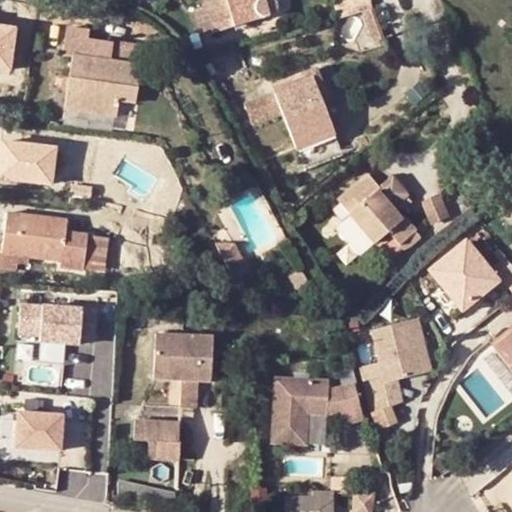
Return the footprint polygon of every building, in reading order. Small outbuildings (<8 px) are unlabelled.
[(203,0),(207,11),(214,36),(288,13),(284,0),(203,0)] [(214,36),(207,11),(196,15),(201,32),(207,38),(214,36)] [(21,23),(0,19),(0,59),(15,62),(21,23)] [(143,49),(90,42),(92,33),(69,30),(65,60),(73,61),(66,112),(117,120),(118,105),(137,107),(143,49)] [(312,78),(273,93),(298,151),(334,135),(312,78)] [(250,117),(270,174),(285,169),(265,112),(250,117)] [(0,176),(51,182),(55,143),(4,137),(5,124),(0,123),(0,176)] [(367,178),(341,201),(376,242),(386,232),(402,248),(417,236),(394,205),(402,197),(385,178),(375,187),(367,178)] [(69,222),(9,215),(4,257),(0,256),(0,271),(17,274),(19,259),(62,264),(61,273),(84,275),(88,236),(69,233),(69,222)] [(422,242),(417,236),(402,248),(407,254),(422,242)] [(500,283),(468,243),(431,272),(463,313),(500,283)] [(235,247),(215,247),(234,282),(244,264),(235,247)] [(511,261),(504,252),(492,262),(511,286),(511,261)] [(233,284),(241,299),(249,295),(241,280),(233,284)] [(97,313),(21,307),(18,336),(40,338),(39,343),(79,346),(80,341),(95,343),(97,313)] [(413,320),(425,373),(435,371),(423,317),(413,320)] [(404,379),(425,373),(413,320),(377,329),(384,361),(389,383),(404,379)] [(511,336),(496,349),(511,368),(511,336)] [(155,380),(180,383),(198,384),(210,385),(212,342),(158,337),(155,380)] [(389,383),(384,361),(366,365),(377,408),(398,403),(409,401),(404,379),(389,383)] [(328,394),(328,385),(276,382),(272,447),(305,449),(307,417),(307,412),(327,413),(328,394)] [(197,414),(198,384),(180,383),(179,413),(197,414)] [(354,387),(328,394),(327,413),(326,419),(341,415),(344,428),(364,423),(354,387)] [(398,403),(378,411),(385,429),(405,421),(398,403)] [(62,417),(18,414),(15,449),(60,452),(62,417)] [(180,425),(135,423),(134,444),(149,445),(179,446),(180,425)] [(179,446),(149,445),(148,464),(178,465),(179,446)] [(118,501),(167,511),(172,511),(174,496),(119,483),(118,501)] [(312,495),(312,500),(285,500),(285,511),(334,511),(334,495),(312,495)] [(373,511),(375,497),(354,496),(353,511),(373,511)]
